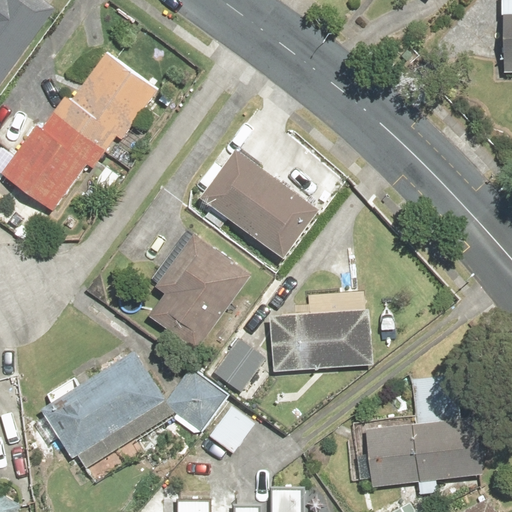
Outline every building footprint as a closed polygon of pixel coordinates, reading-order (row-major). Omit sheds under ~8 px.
[(39,0),(0,0),(0,81),(53,10),(39,0)] [(511,7),(501,8),(501,74),(511,74),(511,7)] [(36,122),(0,170),(0,179),(46,213),(83,164),(91,171),(113,137),(121,141),(159,91),(104,50),(71,94),(67,92),(41,126),(36,122)] [(313,209),(230,150),(195,200),(278,258),(313,209)] [(245,275),(185,236),(151,288),(159,294),(144,317),(195,351),(245,275)] [(365,309),(265,317),(270,373),(370,365),(365,309)] [(238,394),(265,359),(238,338),(211,374),(238,394)] [(130,349),(37,410),(69,458),(162,397),(130,349)] [(187,370),(166,398),(173,417),(200,436),(227,399),(187,370)] [(256,424),(226,404),(205,436),(235,455),(256,424)] [(363,428),(369,487),(477,475),(470,416),(363,428)] [(304,511),(304,486),(267,487),(266,511),(260,511),(260,505),(231,505),(230,511),(209,511),(210,500),(173,500),(173,511),(304,511)] [(0,511),(13,511),(18,504),(0,493),(0,511)] [(493,511),(485,496),(456,511),(493,511)]
